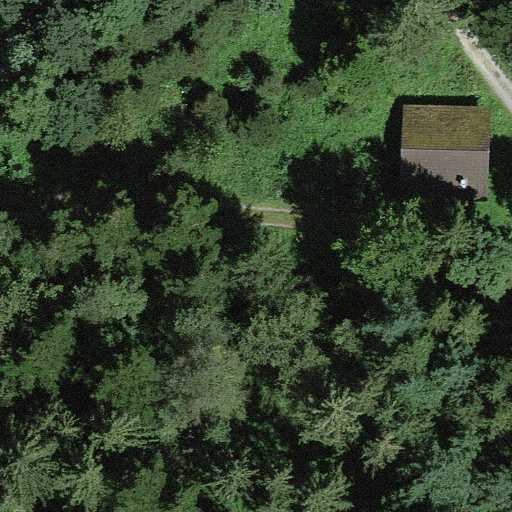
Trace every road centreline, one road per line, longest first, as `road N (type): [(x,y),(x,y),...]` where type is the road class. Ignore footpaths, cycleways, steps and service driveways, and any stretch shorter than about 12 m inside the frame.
road 1 (track): [(511,250),(338,225),(0,210)]
road 2 (track): [(436,0),(511,104)]
